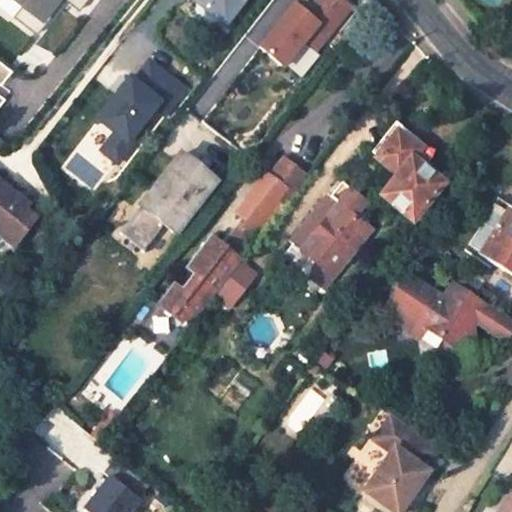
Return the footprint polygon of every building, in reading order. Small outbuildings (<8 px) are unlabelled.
[(22,2),(18,0),(0,0),(0,5),(12,15),(22,2)] [(18,0),(22,2),(12,15),(36,34),(60,4),(55,0),(66,0),(79,10),(86,0),(18,0)] [(244,0),(192,0),(199,4),(191,15),(211,31),(220,21),(225,25),(244,0)] [(322,45),(351,8),(341,0),(318,0),(307,16),(306,15),(304,15),(303,13),(295,6),(261,50),(284,68),(307,40),(310,36),(322,45)] [(322,45),(310,36),(307,40),(319,49),(322,45)] [(162,117),(180,93),(150,69),(131,93),(124,87),(95,125),(112,138),(101,152),(117,165),(130,149),(127,147),(155,111),(162,117)] [(428,157),(396,132),(375,158),(396,176),(380,195),(413,222),(443,184),(433,175),(422,165),(425,161),(428,157)] [(184,158),(178,154),(152,189),(158,193),(184,158)] [(177,234),(216,182),(184,158),(158,193),(152,189),(124,225),(119,232),(145,252),(147,250),(146,249),(165,224),(177,234)] [(281,158),(273,169),(285,178),(293,167),(281,158)] [(433,175),(436,170),(425,161),(422,165),(433,175)] [(285,178),(273,169),(268,175),(295,196),(309,179),(293,167),(285,178)] [(295,196),(268,175),(238,214),(244,219),(252,225),(265,235),(295,196)] [(13,247),(35,218),(23,208),(9,197),(14,191),(0,180),(0,236),(0,237),(11,245),(13,247)] [(367,202),(340,182),(282,256),(301,269),(310,259),(318,264),(316,267),(317,267),(309,277),(323,289),(372,228),(356,216),(367,202)] [(23,208),(28,202),(14,191),(9,197),(23,208)] [(511,207),(498,199),(482,225),(494,232),(481,255),(494,264),(511,274),(511,207)] [(244,219),(240,224),(249,230),(252,225),(244,219)] [(240,224),(222,246),(241,261),(243,262),(265,235),(252,225),(249,230),(240,224)] [(482,225),(465,251),(492,268),(494,264),(481,255),(494,232),(482,225)] [(0,237),(0,254),(2,256),(11,245),(0,237)] [(222,246),(211,238),(187,269),(195,275),(182,293),(174,287),(160,306),(189,328),(241,261),(222,246)] [(223,288),(236,298),(254,275),(241,265),(223,288)] [(511,330),(511,318),(488,303),(487,306),(452,283),(443,298),(408,276),(383,314),(407,330),(426,326),(446,339),(448,351),(459,347),(461,348),(463,346),(477,343),(474,326),(478,320),(507,338),(511,330)] [(215,298),(228,308),(236,298),(223,288),(215,298)] [(407,330),(419,337),(426,326),(407,330)] [(511,361),(501,379),(511,385),(511,361)] [(438,447),(392,414),(374,439),(391,451),(364,491),(394,511),(401,511),(429,470),(424,467),(438,447)] [(118,422),(109,415),(103,422),(113,429),(118,422)] [(113,429),(103,422),(92,437),(101,444),(113,429)] [(148,486),(113,459),(101,473),(108,478),(82,511),(129,511),(139,501),(137,499),(148,486)] [(216,511),(226,494),(213,488),(204,508),(213,511),(216,511)] [(511,498),(510,498),(501,511),(509,511),(511,509),(511,498)]
